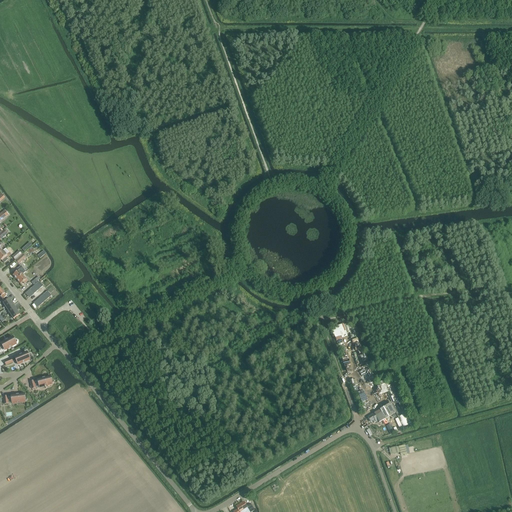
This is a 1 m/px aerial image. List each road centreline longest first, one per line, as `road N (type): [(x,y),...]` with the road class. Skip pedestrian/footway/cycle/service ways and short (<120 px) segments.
road 1 (unclassified): [(194,511),(57,344)]
road 2 (unclassified): [(212,511),(354,425)]
